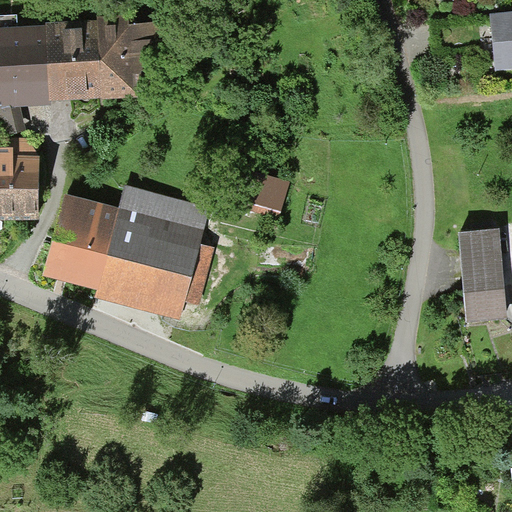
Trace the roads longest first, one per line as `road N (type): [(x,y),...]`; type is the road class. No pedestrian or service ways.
road 1 (residential): [(0,286),(216,374),(392,402)]
road 2 (residential): [(392,402),(424,214),(418,145),(386,0)]
road 3 (residential): [(392,402),(511,391)]
